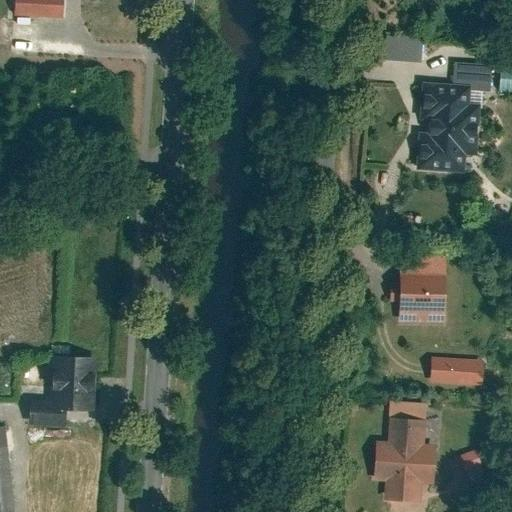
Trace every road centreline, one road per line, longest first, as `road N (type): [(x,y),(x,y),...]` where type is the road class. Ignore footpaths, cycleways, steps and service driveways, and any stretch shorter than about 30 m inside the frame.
road 1 (tertiary): [(147,511),(182,0)]
road 2 (residential): [(302,511),(337,0)]
